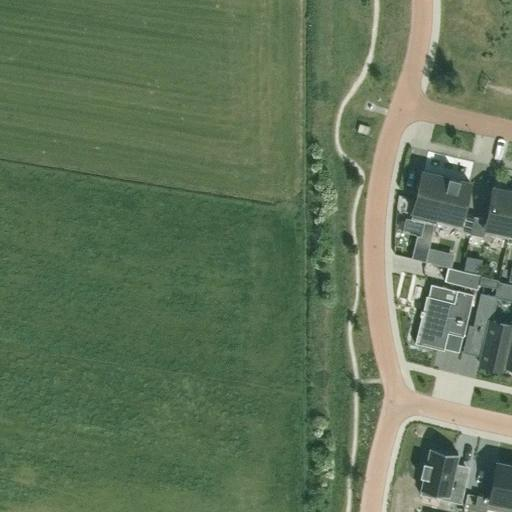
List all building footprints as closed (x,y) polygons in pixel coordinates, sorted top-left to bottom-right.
[(434,225),(446,176),(422,171),(411,219),(424,222),(420,236),(417,235),(411,258),(425,262),(434,225)] [(446,176),(434,225),(435,225),(436,223),(457,228),(456,231),(470,234),(474,216),(462,213),(470,182),(446,176)] [(474,216),(470,234),(483,237),(484,234),(507,238),(508,234),(511,215),(511,190),(493,187),(487,219),(474,216)] [(476,289),(479,275),(446,267),(443,281),(476,289)] [(481,276),(479,284),(483,285),(496,288),(497,281),(498,279),(481,276)] [(473,294),(456,290),(454,302),(426,295),(423,310),(420,309),(418,315),(421,316),(415,343),(443,350),(448,332),(463,336),(473,294)] [(473,330),(471,335),(481,337),(480,342),(485,343),(483,356),(481,364),(503,369),(504,365),(511,329),(511,325),(491,321),(497,298),(497,297),(481,293),(473,330)] [(423,463),(420,477),(424,478),(420,495),(461,504),(468,472),(454,469),(458,454),(430,448),(427,464),(423,463)] [(476,494),(474,506),(504,511),(511,511),(511,465),(496,462),(489,497),(476,494)]
